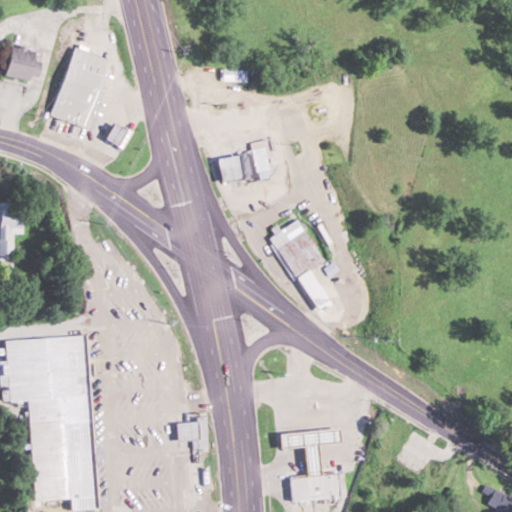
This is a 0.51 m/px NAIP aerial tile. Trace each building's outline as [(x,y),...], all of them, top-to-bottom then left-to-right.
[(53,13),(30,13),(30,35),(53,35),(53,13)] [(107,58),(71,47),(51,117),(87,127),(107,58)] [(246,68),(219,68),(219,81),(246,81),(246,68)] [(250,179),(273,175),(267,139),(244,143),(250,179)] [(216,158),(220,181),(242,177),(238,154),(216,158)] [(20,233),(21,202),(0,201),(0,265),(11,265),(11,233),(20,233)] [(322,260),(297,219),(276,231),(277,233),(269,237),(321,324),(338,314),(310,268),(322,260)] [(86,335),(4,339),(7,402),(27,401),(31,500),(68,498),(68,509),(94,508),(86,335)] [(338,497),(336,471),(318,472),(316,444),(339,442),(338,427),(313,429),(312,417),(276,419),(278,447),(301,446),(303,474),(287,475),(288,500),(338,497)] [(174,439),(203,439),(203,421),(174,421),(174,439)] [(375,453),(393,463),(406,438),(389,428),(375,453)] [(485,508),(498,511),(511,511),(511,495),(483,487),(481,493),(489,495),(485,508)]
